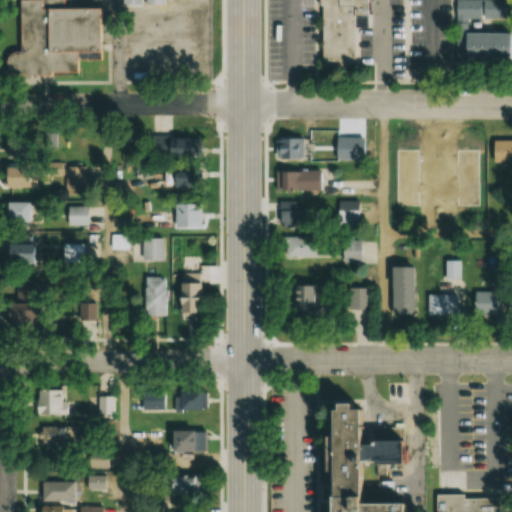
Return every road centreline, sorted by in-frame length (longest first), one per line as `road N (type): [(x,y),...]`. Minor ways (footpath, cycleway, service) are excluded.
road 1 (residential): [(0,362),(511,359)]
road 2 (primary): [(245,511),(245,0)]
road 3 (residential): [(511,104),(0,104)]
road 4 (residential): [(7,511),(9,362)]
